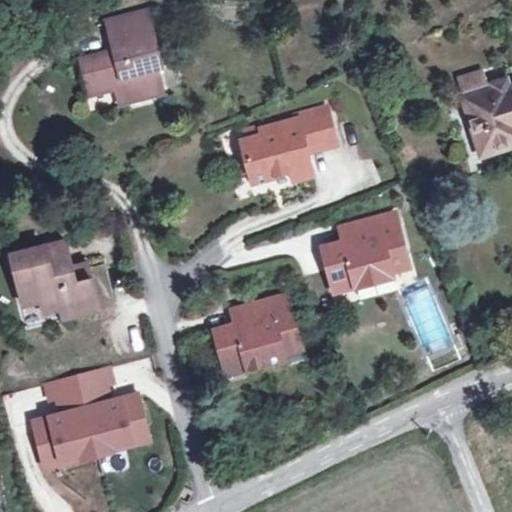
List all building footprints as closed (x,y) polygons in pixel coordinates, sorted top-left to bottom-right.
[(99,71),(104,90),(118,87),(122,103),(161,91),(156,68),(160,67),(147,12),(109,22),(116,50),(83,60),(86,75),(99,71)] [(511,87),(494,93),(492,88),(489,88),(484,70),(458,78),(482,155),(511,145),(511,87)] [(91,93),(104,90),(99,71),(86,75),(91,93)] [(304,147),(336,140),(326,108),(296,116),(297,121),(262,131),(263,134),(242,141),(254,180),(289,171),(292,181),(313,175),(306,154),(304,147)] [(338,147),(336,140),(304,147),(306,154),(338,147)] [(394,214),(350,226),(355,241),(346,244),(324,250),(334,287),(356,281),(357,288),(394,278),(392,274),(390,266),(408,261),(394,214)] [(342,228),(346,244),(355,241),(350,226),(342,228)] [(61,310),(98,301),(92,278),(80,281),(78,271),(74,272),(67,242),(45,249),(46,253),(12,261),(19,287),(36,282),(41,302),(43,308),(59,304),(61,310)] [(410,269),(408,261),(390,266),(392,274),(410,269)] [(89,268),(78,271),(80,281),(92,278),(89,268)] [(336,293),(357,288),(356,281),(334,287),(336,293)] [(24,307),(41,302),(36,282),(19,287),(24,307)] [(287,295),(241,307),(245,323),(238,325),(216,332),(227,368),(248,362),(250,369),(287,359),(285,353),(283,346),(300,341),(287,295)] [(100,311),(98,301),(61,310),(63,321),(100,311)] [(233,309),(238,325),(245,323),(241,307),(233,309)] [(302,349),(300,341),(283,346),(285,353),(302,349)] [(229,375),(250,369),(248,362),(227,368),(229,375)] [(107,386),(114,385),(110,368),(79,376),(83,393),(107,386)] [(79,376),(47,384),(52,401),(59,399),(83,393),(79,376)] [(107,386),(83,393),(87,408),(111,402),(107,386)] [(83,393),(59,399),(63,415),(87,408),(83,393)] [(148,426),(140,394),(111,402),(87,408),(98,451),(135,441),(132,430),(148,426)] [(63,415),(34,422),(42,454),(58,450),(61,460),(98,451),(87,408),(63,415)] [(148,426),(132,430),(135,441),(151,437),(148,426)] [(58,450),(42,454),(45,465),(61,460),(58,450)]
